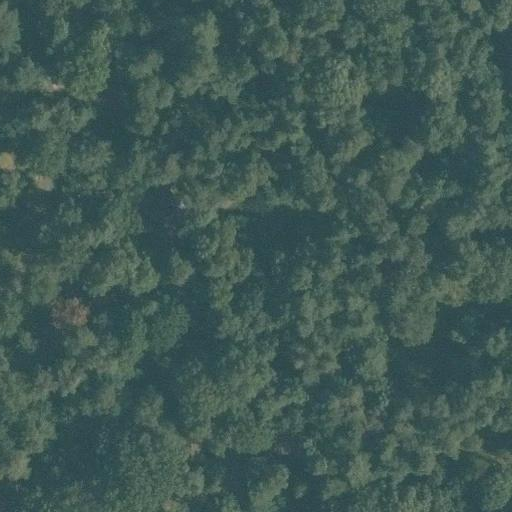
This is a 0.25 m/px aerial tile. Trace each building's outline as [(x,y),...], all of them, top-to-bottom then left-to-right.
[(234,49),(248,19),(220,6),(206,36),(234,49)] [(121,105),(131,77),(100,65),(89,94),(121,105)] [(159,222),(181,197),(158,176),(136,201),(159,222)] [(75,290),(92,264),(64,246),(47,271),(75,290)] [(266,410),(259,442),(297,449),(302,424),(298,423),(299,417),(266,410)] [(203,450),(202,419),(164,419),(164,429),(159,429),(159,450),(203,450)] [(8,476),(0,484),(0,511),(11,511),(31,492),(16,477),(12,480),(8,476)]
